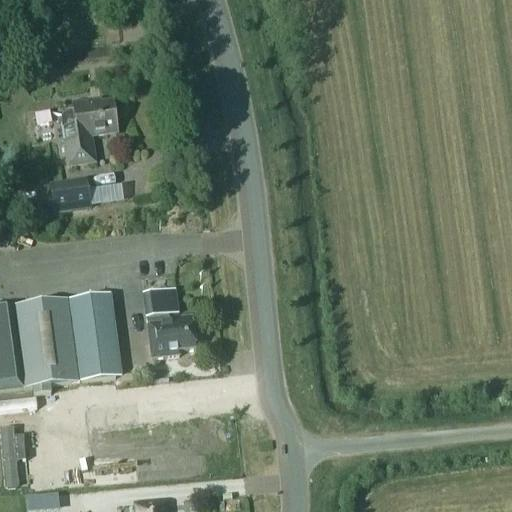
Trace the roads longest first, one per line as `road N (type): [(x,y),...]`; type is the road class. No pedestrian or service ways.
road 1 (unclassified): [(296,453),(270,410),(254,222),(210,0)]
road 2 (unclassified): [(296,453),(511,430)]
